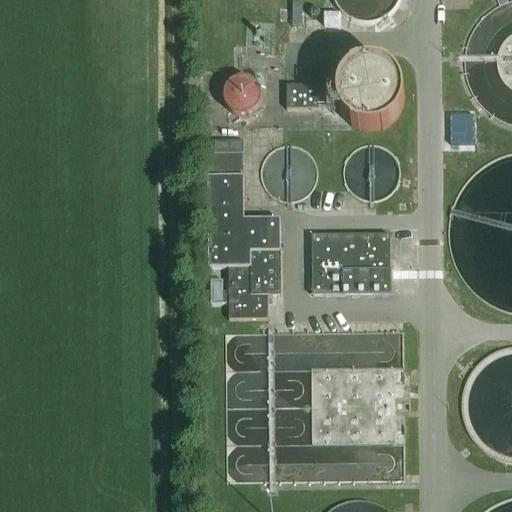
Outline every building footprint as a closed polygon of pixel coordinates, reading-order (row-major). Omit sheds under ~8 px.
[(336,0),(337,1),(339,6),(342,11),(346,16),(350,20),(355,23),(361,25),(367,26),(373,25),(378,24),(384,22),(389,19),(394,16),(397,11),(400,6),(402,0),(336,0)] [(324,16),(324,28),(340,28),(340,16),(324,16)] [(371,66),(365,66),(359,68),(354,72),(350,76),(346,81),(343,86),(341,92),(341,98),(341,104),(342,110),(344,116),(347,121),(351,126),(356,130),(361,133),(367,135),(373,136),(379,134),(385,132),(390,129),(394,125),(398,120),(401,115),(403,109),(404,103),(404,97),(402,91),(400,85),(397,80),(393,75),(388,72),(383,69),(377,67),(371,66)] [(266,110),(267,101),(266,95),(265,92),(263,87),(260,85),(257,82),(252,80),(248,78),(243,78),(239,79),(233,81),(226,86),(224,89),(222,95),(221,99),(221,103),(222,110),(225,115),(228,118),(232,121),(236,123),(242,125),(245,125),(251,123),(255,122),(260,118),(263,114),(266,110)] [(287,88),(287,112),(319,112),(319,88),(287,88)] [(215,160),(243,160),(242,146),(215,147),(215,160)] [(215,160),(208,160),(208,182),(243,182),(243,160),(215,160)] [(243,225),(243,182),(208,182),(208,273),(227,273),(227,324),(267,323),(267,300),(280,300),(280,225),(243,225)] [(390,299),(390,241),(311,242),(312,298),(390,299)] [(332,478),(410,479),(412,334),(397,333),(397,357),(403,357),(403,364),(393,364),(393,369),(316,368),(315,446),(325,446),(325,462),(332,462),(332,478)]
